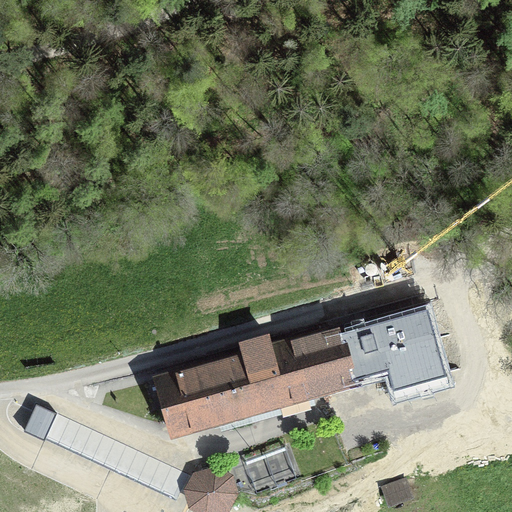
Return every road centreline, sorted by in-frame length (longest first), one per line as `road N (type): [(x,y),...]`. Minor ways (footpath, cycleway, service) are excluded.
road 1 (residential): [(0,391),(38,387),(433,274)]
road 2 (track): [(0,60),(180,0)]
